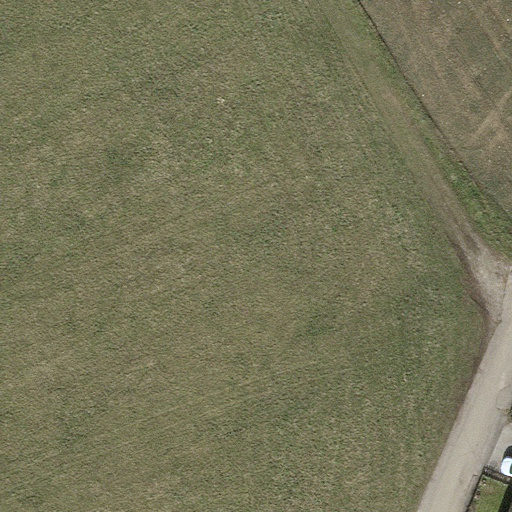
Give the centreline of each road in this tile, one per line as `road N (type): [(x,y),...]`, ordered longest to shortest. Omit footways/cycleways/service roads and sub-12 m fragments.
road 1 (track): [(511,304),(326,0)]
road 2 (residential): [(444,511),(511,343)]
